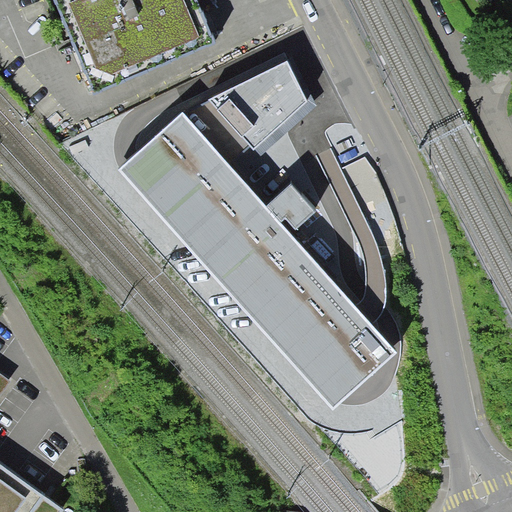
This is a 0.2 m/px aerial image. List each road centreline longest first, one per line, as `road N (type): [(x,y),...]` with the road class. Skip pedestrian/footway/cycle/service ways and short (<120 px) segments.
road 1 (tertiary): [(490,511),(406,182),(316,0)]
road 2 (unknown): [(17,0),(116,115)]
road 3 (residential): [(511,72),(471,90),(511,161)]
